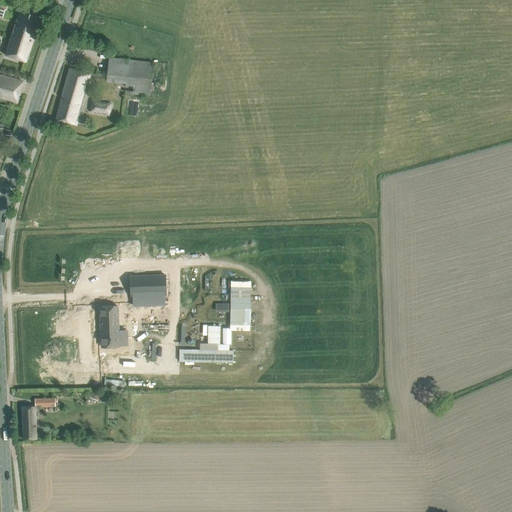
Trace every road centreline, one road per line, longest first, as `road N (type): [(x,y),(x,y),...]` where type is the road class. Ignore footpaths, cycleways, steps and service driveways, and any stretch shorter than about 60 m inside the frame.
road 1 (tertiary): [(0,219),(70,0)]
road 2 (tertiary): [(8,511),(0,371)]
